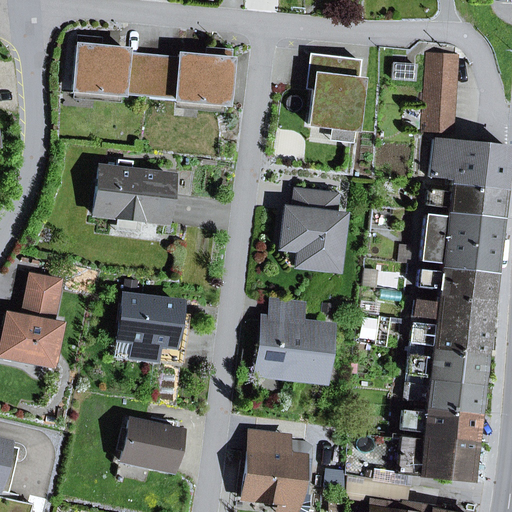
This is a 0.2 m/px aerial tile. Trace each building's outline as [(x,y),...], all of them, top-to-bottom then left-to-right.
[(76,37),(76,46),(99,48),(100,39),(76,37)] [(151,58),(125,55),(125,50),(99,48),(76,46),(71,90),(72,91),(120,95),(147,98),(151,58)] [(204,58),(228,60),(229,51),(205,49),(204,58)] [(178,55),(178,60),(151,58),(147,98),(175,100),(223,105),(224,105),(228,60),(204,58),(178,55)] [(352,130),(358,81),(355,80),(358,61),(316,55),(307,125),(331,128),(352,130)] [(450,132),(455,57),(427,55),(423,113),(403,112),(402,129),(450,132)] [(392,64),(391,79),(413,81),(415,65),(392,64)] [(71,99),(120,103),(120,95),(72,91),(71,99)] [(174,109),(222,113),(223,105),(175,100),(174,109)] [(350,143),(352,130),(331,128),(329,140),(350,143)] [(450,186),(500,192),(505,148),(432,139),(427,177),(450,180),(450,186)] [(117,160),(115,170),(130,172),(132,162),(117,160)] [(98,168),(92,214),(116,217),(140,220),(164,223),(169,177),(130,172),(115,170),(98,168)] [(446,213),(497,219),(500,192),(450,186),(449,193),(427,190),(425,206),(447,208),(446,213)] [(291,211),(331,216),(333,196),(294,191),(291,211)] [(332,270),(338,217),(331,216),(291,211),(284,210),(279,248),(304,251),(302,266),(332,270)] [(421,239),(494,247),(497,219),(446,213),(446,218),(424,215),(421,239)] [(114,231),(138,234),(140,220),(116,217),(114,231)] [(440,268),(491,274),(494,247),(421,239),(418,261),(440,264),(439,268),(440,268)] [(292,265),(302,266),(304,251),(279,248),(292,265)] [(437,297),(487,303),(491,274),(440,268),(440,273),(417,270),(416,287),(438,289),(437,297)] [(363,269),(361,285),(374,287),(376,271),(363,269)] [(49,323),(57,281),(28,275),(22,306),(29,308),(27,319),(20,317),(4,314),(1,330),(0,335),(0,356),(48,367),(57,325),(49,323)] [(156,344),(172,346),(176,314),(177,304),(122,297),(117,339),(132,341),(131,357),(154,360),(156,344)] [(484,329),(487,303),(437,297),(436,304),(414,301),(412,316),(434,319),(434,323),(484,329)] [(268,322),(300,325),(302,306),(270,302),(268,322)] [(20,317),(27,319),(29,308),(22,306),(20,317)] [(154,360),(182,363),(188,315),(176,314),(172,346),(156,344),(154,360)] [(434,323),(434,319),(412,316),(411,326),(433,328),(434,323)] [(320,380),(326,329),(300,325),(268,322),(263,321),(257,369),(293,374),(293,377),(320,380)] [(431,352),(481,358),(484,329),(434,323),(433,328),(411,326),(409,342),(432,345),(431,352)] [(115,355),(131,357),(132,341),(117,339),(115,355)] [(427,381),(478,387),(481,358),(431,352),(430,360),(407,357),(405,374),(428,377),(427,381)] [(427,381),(428,377),(405,374),(404,383),(427,386),(427,381)] [(424,409),(475,414),(478,387),(427,381),(427,386),(404,383),(402,400),(425,403),(424,409)] [(472,442),(475,414),(424,409),(424,414),(400,411),(397,430),(421,433),(421,437),(472,442)] [(170,472),(179,432),(128,421),(126,430),(121,452),(119,461),(170,472)] [(114,450),(121,452),(126,430),(119,428),(114,450)] [(247,452),(284,457),(287,437),(250,432),(247,452)] [(346,476),(347,476),(374,480),(380,437),(348,434),(346,476)] [(405,474),(394,473),(398,439),(380,437),(374,480),(404,485),(405,474)] [(405,474),(467,481),(472,442),(421,437),(420,442),(398,439),(394,473),(405,474)] [(0,443),(0,492),(3,493),(14,447),(6,445),(0,443)] [(294,500),(299,458),(284,457),(247,452),(241,498),(276,502),(276,498),(294,500)] [(347,476),(345,497),(400,506),(404,485),(374,480),(347,476)] [(274,511),(292,511),(294,500),(276,498),(276,502),(274,511)]
